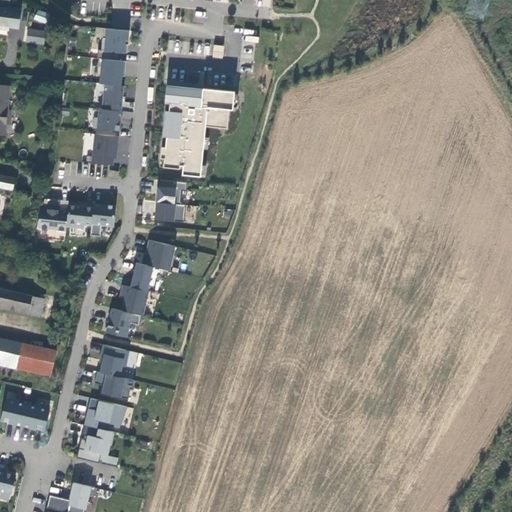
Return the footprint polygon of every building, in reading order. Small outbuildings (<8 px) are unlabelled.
[(40,4),(37,12),(47,16),(50,9),(40,4)] [(0,29),(7,30),(10,8),(0,6),(0,29)] [(42,44),(44,32),(26,29),(24,42),(42,44)] [(128,40),(129,31),(105,29),(104,38),(102,38),(101,51),(127,53),(127,45),(125,44),(125,39),(128,40)] [(222,59),(223,46),(213,45),(212,58),(222,59)] [(99,84),(105,84),(120,86),(121,76),(122,69),(125,69),(126,61),(102,59),(99,84)] [(102,109),(120,111),(122,86),(120,86),(105,84),(102,109)] [(0,135),(5,136),(5,124),(9,124),(10,110),(6,110),(9,86),(0,85),(0,135)] [(232,107),(234,94),(234,92),(171,85),(169,103),(168,111),(165,111),(162,137),(166,137),(165,147),(161,147),(161,150),(160,158),(164,159),(163,167),(179,169),(180,166),(183,166),(182,175),(200,177),(201,165),(203,148),(204,137),(205,126),(215,127),(215,123),(227,125),(228,109),(232,110),(232,107)] [(119,131),(121,111),(120,111),(102,109),(98,109),(96,129),(119,131)] [(131,120),(133,113),(123,110),(121,117),(131,120)] [(91,163),(113,165),(114,155),(116,155),(118,137),(94,134),(91,163)] [(0,187),(13,190),(15,178),(0,175),(0,187)] [(66,227),(67,211),(59,210),(60,200),(44,199),(36,228),(56,230),(56,232),(65,233),(66,227)] [(68,202),(67,211),(66,227),(83,228),(84,224),(91,225),(93,204),(79,202),(79,204),(68,202)] [(185,205),(156,202),(154,219),(183,222),(185,205)] [(93,204),(91,225),(90,235),(100,236),(101,225),(114,227),(116,206),(93,204)] [(148,266),(169,270),(174,246),(149,240),(147,249),(152,250),(151,256),(148,266)] [(0,307),(40,316),(43,299),(0,289),(0,281),(1,278),(0,278),(0,307)] [(124,301),(122,311),(140,315),(142,316),(148,291),(123,285),(121,294),(125,295),(124,301)] [(138,325),(140,315),(122,311),(112,308),(107,330),(127,334),(130,323),(138,325)] [(56,350),(0,338),(0,366),(50,376),(56,350)] [(100,372),(122,378),(127,359),(124,358),(125,350),(103,345),(101,354),(104,354),(102,363),(100,372)] [(122,378),(100,372),(97,372),(95,380),(104,382),(103,386),(102,393),(128,399),(130,389),(132,390),(135,380),(122,378)] [(119,428),(127,407),(91,398),(88,409),(89,409),(86,422),(95,424),(100,426),(101,421),(109,423),(108,426),(119,428)] [(1,421),(22,426),(27,405),(6,400),(1,421)] [(49,410),(27,405),(22,426),(44,431),(49,410)] [(88,409),(84,425),(94,427),(95,424),(86,422),(89,409),(88,409)] [(94,427),(84,425),(82,435),(88,436),(87,440),(81,439),(76,458),(99,463),(103,445),(112,447),(115,432),(94,427)] [(4,466),(0,465),(0,491),(11,494),(16,475),(3,472),(4,466)] [(49,495),(46,509),(61,511),(86,511),(92,486),(72,482),(68,500),(49,495)]
